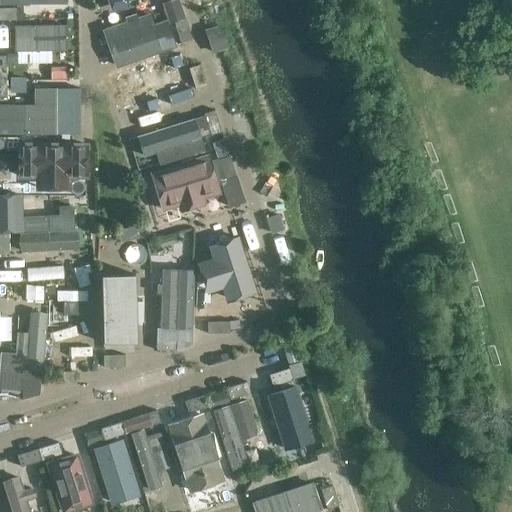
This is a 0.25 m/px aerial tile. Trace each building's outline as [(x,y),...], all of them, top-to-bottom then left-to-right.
[(0,19),(16,20),(16,8),(0,7),(0,19)] [(103,25),(118,66),(178,44),(168,17),(156,21),(151,8),(103,25)] [(192,39),(185,18),(174,22),(180,43),(192,39)] [(65,22),(13,22),(13,48),(17,48),(17,61),(49,61),(49,47),(65,47),(65,22)] [(217,49),(228,44),(221,23),(209,28),(217,49)] [(207,85),(200,64),(189,68),(195,89),(207,85)] [(33,102),(0,101),(0,130),(80,132),(81,86),(33,85),(33,102)] [(221,131),(215,110),(203,113),(210,134),(221,131)] [(0,148),(17,148),(17,136),(0,136),(0,148)] [(19,141),(19,175),(36,175),(36,189),(69,189),(69,175),(86,175),(86,142),(19,141)] [(236,176),(229,155),(218,159),(225,180),(236,176)] [(21,192),(0,192),(0,228),(19,228),(19,246),(76,244),(75,202),(56,202),(57,212),(22,213),(21,192)] [(0,253),(9,254),(9,232),(0,231),(0,253)] [(225,286),(228,299),(258,290),(242,234),(211,242),(215,255),(200,260),(209,290),(225,286)] [(106,339),(138,339),(137,271),(105,272),(106,339)] [(41,369),(46,310),(28,309),(26,332),(17,331),(15,352),(0,350),(0,385),(24,387),(25,368),(41,369)] [(229,333),(229,321),(207,321),(207,333),(229,333)] [(178,350),(178,338),(156,338),(156,350),(178,350)] [(125,366),(125,354),(103,355),(103,367),(125,366)] [(293,379),(289,368),(269,374),(272,386),(293,379)] [(74,383),(74,371),(52,371),(52,383),(74,383)] [(250,393),(247,381),(226,388),(230,399),(250,393)] [(22,400),(22,388),(0,388),(0,389),(0,400),(22,400)] [(282,389),(269,393),(286,442),(298,437),(282,389)] [(209,406),(205,394),(185,401),(188,413),(209,406)] [(160,422),(157,410),(148,413),(151,425),(160,422)] [(125,433),(121,421),(101,428),(105,440),(125,433)] [(111,502),(142,492),(124,435),(93,445),(111,502)] [(62,453),(58,442),(38,448),(42,460),(62,453)] [(41,460),(37,448),(17,455),(21,466),(41,460)] [(76,450),(46,460),(62,511),(93,502),(76,450)] [(19,473),(1,478),(11,511),(30,511),(27,497),(35,495),(32,486),(24,488),(19,473)] [(338,505),(332,485),(321,489),(327,509),(338,505)]
